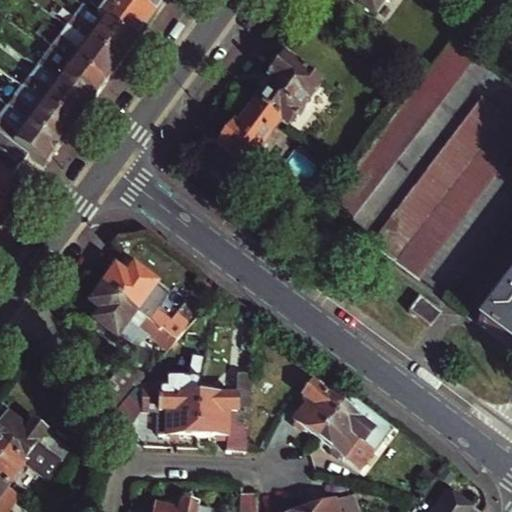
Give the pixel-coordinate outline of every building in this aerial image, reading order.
[(158,0),(109,0),(97,17),(134,45),(164,4),(158,0)] [(353,0),(374,15),(384,0),(393,0),(353,0)] [(67,26),(119,65),(134,45),(97,17),(79,4),(72,12),(73,18),(67,26)] [(477,6),(453,38),(475,55),(500,23),(477,6)] [(105,85),(119,65),(67,26),(52,46),(105,85)] [(453,38),(444,51),(465,68),(475,55),(453,38)] [(90,106),(105,85),(52,46),(37,67),(90,106)] [(444,51),(434,64),(456,80),(465,68),(444,51)] [(272,81),(255,104),(280,124),(288,129),(321,83),(319,82),(321,78),(309,69),(307,73),(283,55),(267,77),(272,81)] [(456,80),(434,64),(425,76),(447,92),(456,80)] [(22,87),(75,126),(90,106),(37,67),(22,87)] [(438,104),(447,92),(425,76),(417,87),(416,88),(438,104)] [(60,146),(75,126),(22,87),(11,78),(0,92),(0,101),(6,107),(60,146)] [(438,104),(416,88),(407,99),(429,116),(438,104)] [(429,116),(407,99),(398,112),(420,128),(429,116)] [(506,116),(484,100),(475,112),(496,128),(506,116)] [(234,187),(280,124),(255,104),(233,134),(228,130),(214,148),(217,150),(205,166),(234,187)] [(45,167),(60,146),(6,107),(0,115),(0,134),(3,137),(28,154),(45,167)] [(420,128),(398,112),(389,124),(411,140),(420,128)] [(475,112),(465,125),(487,141),(496,128),(475,112)] [(511,120),(506,116),(496,128),(511,139),(511,120)] [(411,140),(389,124),(380,136),(402,152),(411,140)] [(465,125),(457,137),(478,153),(487,141),(465,125)] [(511,152),(511,139),(496,128),(487,141),(509,157),(511,152)] [(380,136),(371,148),(393,164),(402,152),(380,136)] [(0,208),(0,209),(0,208),(0,195),(1,196),(5,195),(11,187),(10,183),(8,181),(28,154),(3,137),(0,141),(0,208)] [(457,137),(447,149),(469,165),(478,153),(457,137)] [(487,141),(478,153),(500,169),(509,157),(487,141)] [(362,160),(384,176),(393,164),(371,148),(362,160)] [(438,161),(460,177),(469,165),(447,149),(438,161)] [(478,153),(469,165),(491,181),(500,169),(478,153)] [(362,160),(353,172),(375,188),(384,176),(362,160)] [(438,161),(429,173),(451,189),(460,177),(438,161)] [(460,177),(482,193),(491,181),(469,165),(460,177)] [(375,188),(353,172),(350,176),(344,184),(366,200),(375,188)] [(429,173),(420,185),(442,202),(451,189),(429,173)] [(482,193),(460,177),(451,189),(473,205),(482,193)] [(366,200),(344,184),(335,196),(356,213),(366,200)] [(420,185),(411,197),(433,214),(442,202),(420,185)] [(473,205),(451,189),(442,202),(464,217),(473,205)] [(347,225),(356,213),(335,196),(325,209),(347,225)] [(433,214),(411,197),(402,209),(424,226),(433,214)] [(442,202),(433,214),(454,230),(464,217),(442,202)] [(424,226),(402,209),(393,222),(415,238),(424,226)] [(454,230),(433,214),(424,226),(446,242),(454,230)] [(393,222),(384,234),(406,250),(415,238),(393,222)] [(415,238),(436,254),(446,242),(424,226),(415,238)] [(374,246),(397,263),(406,250),(384,234),(374,246)] [(427,267),(436,254),(415,238),(406,250),(427,267)] [(418,279),(427,267),(406,250),(397,263),(418,279)] [(103,288),(176,341),(199,312),(215,291),(203,282),(172,322),(157,311),(169,295),(123,261),(103,288)] [(511,280),(478,325),(510,349),(511,346),(511,280)] [(147,338),(167,351),(176,341),(103,288),(90,306),(102,314),(95,323),(137,353),(147,338)] [(409,314),(429,328),(440,313),(420,298),(409,314)] [(200,384),(204,364),(193,362),(189,382),(200,384)] [(114,417),(147,377),(118,374),(102,394),(114,417)] [(197,397),(198,438),(228,438),(227,455),(247,456),(252,375),(237,374),(236,397),(197,397)] [(318,441),(343,408),(319,390),(322,386),(316,382),(313,385),(309,382),(284,414),(318,441)] [(198,438),(197,397),(161,396),(160,413),(168,413),(168,437),(198,438)] [(343,408),(318,441),(367,478),(383,458),(365,443),(374,431),(343,408)] [(9,414),(0,426),(0,445),(25,464),(40,475),(50,482),(71,453),(57,442),(60,439),(52,433),(49,437),(45,434),(46,432),(33,422),(29,429),(9,414)] [(0,481),(14,492),(17,488),(11,483),(25,464),(0,445),(0,481)] [(58,489),(56,487),(50,482),(40,475),(31,488),(49,501),(58,489)] [(0,511),(14,511),(23,499),(14,492),(0,481),(0,511)] [(471,511),(448,494),(435,511),(471,511)] [(258,511),(258,495),(242,496),(240,511),(258,511)] [(357,511),(352,497),(307,511),(306,511),(357,511)] [(157,507),(155,511),(206,511),(207,509),(183,503),(180,511),(157,507)]
